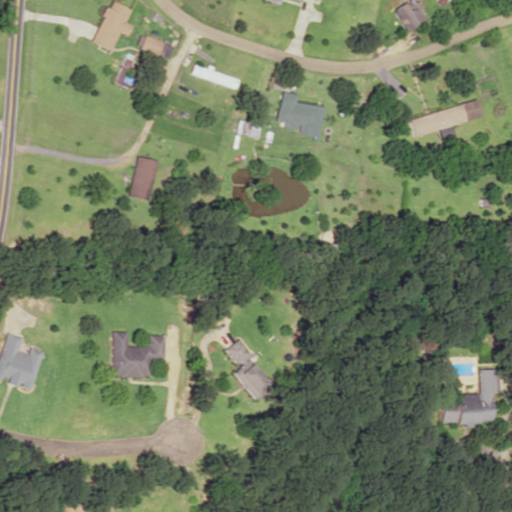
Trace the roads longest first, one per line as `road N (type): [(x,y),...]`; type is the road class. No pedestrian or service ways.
road 1 (residential): [(161,0),(177,18),(219,37),(346,67),(511,15)]
road 2 (tertiary): [(23,0),(0,191)]
road 3 (residential): [(0,435),(61,447),(177,441)]
